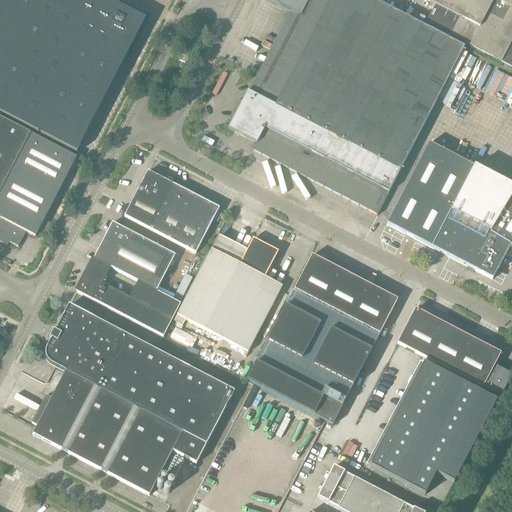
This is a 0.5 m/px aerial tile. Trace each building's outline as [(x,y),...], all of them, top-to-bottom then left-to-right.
[(0,0),(0,113),(77,153),(86,134),(146,20),(107,0),(0,0)] [(464,48),(371,0),(279,0),(277,5),(294,13),(256,87),(261,89),(258,94),(250,90),(248,94),(247,93),(243,102),(238,100),(229,118),(233,120),(229,129),(255,143),(251,151),(377,216),(389,194),(388,193),(464,48)] [(511,0),(424,0),(425,0),(435,5),(425,23),(450,36),(470,46),(501,62),(511,68),(511,0)] [(179,60),(185,64),(188,59),(181,55),(179,60)] [(0,192),(30,134),(0,118),(0,192)] [(76,158),(30,134),(0,192),(0,242),(1,243),(3,240),(18,247),(25,232),(35,237),(76,158)] [(388,222),(386,225),(492,280),(509,246),(511,247),(511,187),(428,144),(389,219),(388,222)] [(147,172),(129,208),(124,217),(195,254),(219,209),(147,172)] [(110,268),(137,282),(156,292),(175,256),(112,223),(93,260),(110,268)] [(278,252),(268,247),(253,239),(239,265),(211,251),(173,322),(182,326),(185,321),(247,353),(275,300),(258,291),(278,252)] [(379,335),(397,301),(311,256),(293,290),(379,335)] [(180,305),(156,292),(137,282),(129,298),(101,284),(102,282),(102,283),(103,282),(104,283),(105,282),(106,281),(106,280),(106,279),(105,278),(102,276),(98,274),(98,275),(92,271),(91,271),(90,271),(88,271),(86,273),(86,275),(86,277),(88,278),(87,281),(83,279),(76,292),(163,337),(180,305)] [(51,365),(65,372),(206,446),(234,392),(69,306),(46,348),(46,350),(45,351),(45,352),(45,354),(45,355),(45,356),(45,357),(45,358),(46,359),(47,360),(47,361),(48,362),(49,363),(50,364),(51,365)] [(267,342),(301,360),(353,387),(371,351),(285,306),(267,342)] [(500,354),(415,310),(397,344),(482,389),(500,354)] [(341,408),(323,399),(255,363),(246,381),(332,426),(341,408)] [(423,364),(369,467),(424,496),(435,474),(453,484),(496,402),(423,364)] [(495,366),(483,389),(494,395),(499,397),(500,397),(506,387),(511,375),(507,373),(495,366)] [(172,452),(196,465),(206,446),(65,372),(52,399),(46,396),(32,424),(37,426),(32,435),(149,496),(172,452)] [(325,483),(335,488),(343,473),(333,467),(325,483)] [(353,478),(343,473),(335,488),(345,493),(353,478)] [(355,499),(363,483),(353,478),(345,493),(355,499)] [(327,504),(335,488),(325,483),(317,498),(327,504)] [(373,489),(363,483),(355,499),(365,504),(373,489)] [(327,504),(337,509),(345,493),(335,488),(327,504)] [(375,509),(384,494),(373,489),(365,504),(375,509)] [(342,511),(348,511),(355,499),(345,493),(337,509),(342,511)] [(387,511),(394,499),(384,494),(375,509),(380,511),(387,511)] [(348,511),(361,511),(365,504),(355,499),(348,511)] [(399,511),(404,504),(394,499),(387,511),(399,511)]
